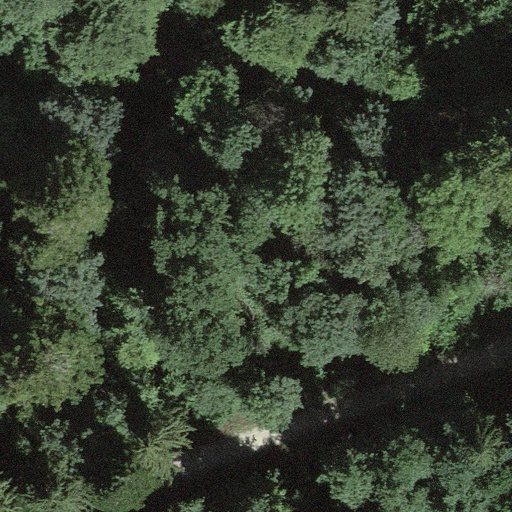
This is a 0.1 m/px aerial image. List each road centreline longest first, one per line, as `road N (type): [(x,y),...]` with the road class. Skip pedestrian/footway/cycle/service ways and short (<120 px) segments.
road 1 (track): [(11,0),(57,26),(511,165)]
road 2 (track): [(59,511),(511,348)]
